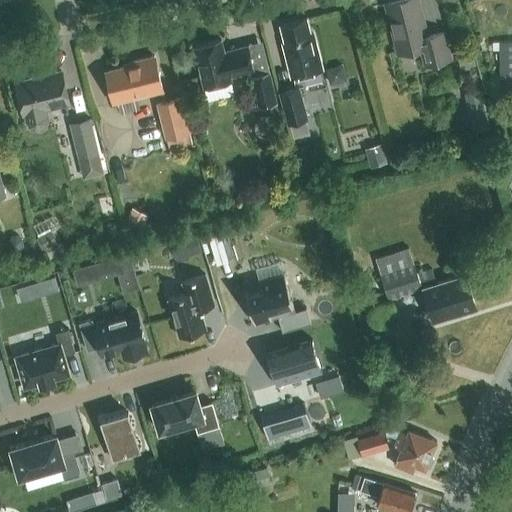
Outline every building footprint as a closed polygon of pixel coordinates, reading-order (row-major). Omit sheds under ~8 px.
[(418,0),(393,0),(386,2),(398,52),(421,47),(425,64),(451,58),(444,31),(427,35),(418,0)] [(307,17),(280,24),(287,49),(285,50),(291,77),(323,69),(314,34),(311,32),(307,17)] [(254,70),(248,45),(224,50),(221,39),(194,46),(204,86),(231,80),(230,76),(254,70)] [(511,77),(511,40),(500,41),(502,78),(511,77)] [(472,52),(455,56),(458,70),(475,66),(472,52)] [(154,55),(133,60),(134,63),(109,69),(117,101),(163,90),(154,55)] [(330,84),(346,80),(342,63),(326,67),(330,84)] [(24,113),(26,122),(30,126),(35,129),(41,129),(46,126),(49,121),(49,115),(47,108),(69,102),(62,70),(16,82),(24,114),(24,113)] [(250,76),(258,106),(278,101),(270,71),(250,76)] [(308,119),(300,86),(278,92),(287,124),(308,119)] [(156,102),(165,138),(191,131),(182,96),(156,102)] [(99,152),(90,117),(69,122),(78,157),(99,152)] [(365,147),(371,168),(388,163),(382,142),(365,147)] [(132,207),(124,223),(141,231),(149,214),(132,207)] [(51,229),(38,235),(45,250),(58,244),(51,229)] [(184,257),(202,252),(197,233),(179,238),(184,257)] [(421,286),(435,281),(431,267),(417,272),(408,246),(374,258),(388,299),(422,288),(421,286)] [(128,251),(95,262),(98,274),(132,264),(128,251)] [(284,272),(259,280),(261,287),(246,292),(255,322),(278,315),(282,330),(311,322),(306,307),(295,310),(284,272)] [(433,319),(476,307),(466,273),(424,286),(433,319)] [(43,293),(58,289),(55,275),(40,279),(43,293)] [(206,328),(191,278),(182,281),(185,292),(168,297),(179,336),(206,328)] [(406,301),(377,303),(379,322),(407,321),(406,301)] [(87,350),(99,346),(101,354),(121,349),(124,356),(147,349),(144,342),(146,341),(136,311),(93,323),(92,318),(79,322),(87,350)] [(40,381),(41,384),(55,379),(54,377),(69,373),(63,354),(75,351),(68,328),(55,331),(59,343),(16,356),(25,385),(40,381)] [(312,338),(267,352),(277,384),(322,371),(312,338)] [(348,372),(324,377),(327,393),(351,388),(348,372)] [(196,390),(152,403),(159,430),(194,420),(197,431),(219,425),(212,401),(200,404),(196,390)] [(282,408),(290,432),(311,425),(304,401),(282,408)] [(127,411),(102,419),(113,458),(139,450),(127,411)] [(392,430),(385,431),(384,431),(358,438),(363,455),(389,447),(386,436),(390,435),(397,438),(394,444),(401,447),(394,464),(413,471),(416,464),(425,468),(426,466),(431,466),(434,458),(431,455),(437,440),(409,428),(406,433),(400,430),(400,431),(392,428),(392,430)] [(55,436),(12,448),(20,475),(60,464),(64,479),(79,474),(72,451),(61,455),(55,436)] [(247,473),(251,488),(271,482),(266,468),(247,473)] [(406,511),(409,511),(415,493),(383,483),(383,481),(356,472),(351,486),(379,496),(377,503),(406,511)] [(117,478),(102,482),(107,498),(122,493),(117,478)] [(209,497),(224,494),(221,479),(205,483),(209,497)] [(79,495),(83,507),(97,502),(93,491),(79,495)]
